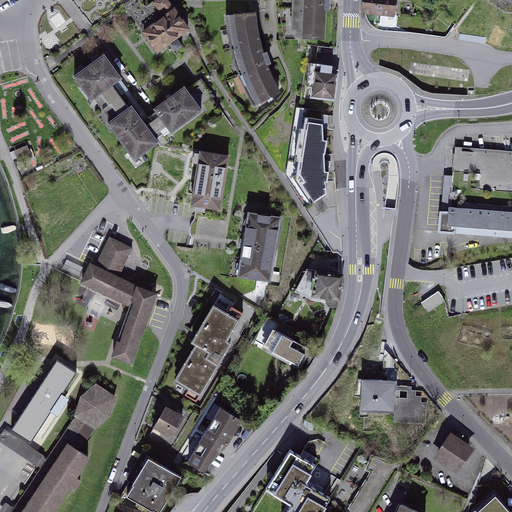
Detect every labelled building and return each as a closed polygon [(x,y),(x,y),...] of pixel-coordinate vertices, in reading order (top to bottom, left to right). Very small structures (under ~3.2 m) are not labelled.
[(134,0),(126,6),(144,31),(174,10),(166,0),(155,0),(154,1),(145,8),(139,0),(134,0)] [(327,37),(328,0),(298,0),(297,36),(327,37)] [(362,0),(361,13),(394,15),(394,0),(362,0)] [(188,29),(174,10),(144,31),(157,50),(188,29)] [(264,53),(255,12),(227,16),(236,62),(254,104),(279,87),(264,53)] [(119,78),(103,57),(76,77),(91,98),(100,91),(110,105),(112,103),(121,97),(111,84),(119,78)] [(305,95),(332,99),(336,68),(309,64),(305,95)] [(170,129),(172,132),(201,110),(184,88),(155,109),(160,116),(154,121),(163,134),(170,129)] [(147,126),(132,105),(129,108),(121,97),(112,103),(120,114),(108,123),(135,159),(158,142),(156,139),(163,134),(154,121),(147,126)] [(296,173),(314,200),(327,192),(323,119),(305,115),(296,173)] [(31,156),(27,146),(15,151),(19,160),(31,156)] [(511,154),(455,150),(451,211),(445,211),(443,229),(453,230),(453,224),(511,228),(511,154)] [(220,210),(227,159),(199,155),(192,206),(220,210)] [(444,199),(452,199),(452,184),(444,184),(444,199)] [(276,283),(285,219),(249,214),(240,278),(276,283)] [(134,363),(156,289),(120,275),(130,250),(108,241),(97,269),(88,266),(81,285),(131,305),(116,358),(134,363)] [(339,303),(342,275),(307,269),(295,291),(312,300),(339,303)] [(439,290),(421,301),(428,312),(446,301),(439,290)] [(193,349),(174,383),(204,400),(221,371),(218,369),(230,348),(225,345),(241,318),(224,308),(221,314),(209,307),(187,346),(193,349)] [(299,369),(311,348),(273,328),(261,349),(299,369)] [(396,387),(396,382),(364,381),(363,409),(396,410),(396,421),(421,422),(421,397),(415,397),(415,392),(410,391),(410,388),(396,387)] [(50,511),(67,487),(73,490),(80,480),(75,476),(88,457),(78,450),(94,426),(95,427),(109,414),(115,397),(96,384),(82,396),(76,414),(77,414),(47,460),(43,458),(44,456),(5,430),(0,437),(0,440),(38,466),(38,464),(42,467),(14,509),(10,507),(6,511),(50,511)] [(153,428),(172,439),(186,415),(166,403),(153,428)] [(220,407),(188,461),(212,474),(243,420),(220,407)] [(456,469),(470,449),(451,436),(437,457),(456,469)] [(326,511),(333,502),(303,484),(315,466),(291,451),(268,490),(291,504),(286,511),(326,511)] [(123,495),(152,511),(161,511),(183,476),(146,455),(123,495)] [(508,511),(493,495),(474,511),(508,511)] [(393,511),(422,511),(399,500),(393,511)]
